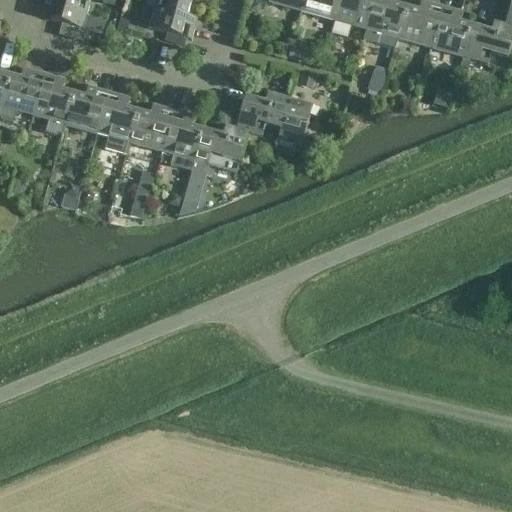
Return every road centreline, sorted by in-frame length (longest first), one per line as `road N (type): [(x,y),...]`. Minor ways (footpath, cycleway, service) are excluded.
road 1 (unclassified): [(0,396),(511,185)]
road 2 (unknown): [(511,141),(0,351)]
road 3 (residential): [(2,0),(17,41),(209,91),(233,0)]
